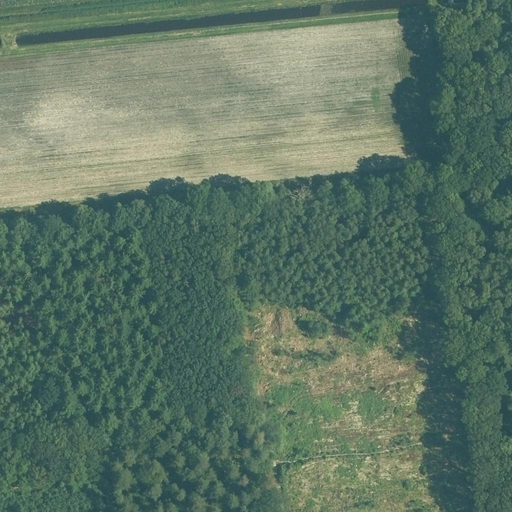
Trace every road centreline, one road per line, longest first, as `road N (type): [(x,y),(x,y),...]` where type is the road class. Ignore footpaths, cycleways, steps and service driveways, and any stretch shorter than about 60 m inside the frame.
road 1 (track): [(0,26),(264,0)]
road 2 (track): [(265,418),(225,222)]
road 3 (track): [(511,157),(452,116),(433,0)]
road 4 (track): [(140,441),(265,418),(273,463)]
